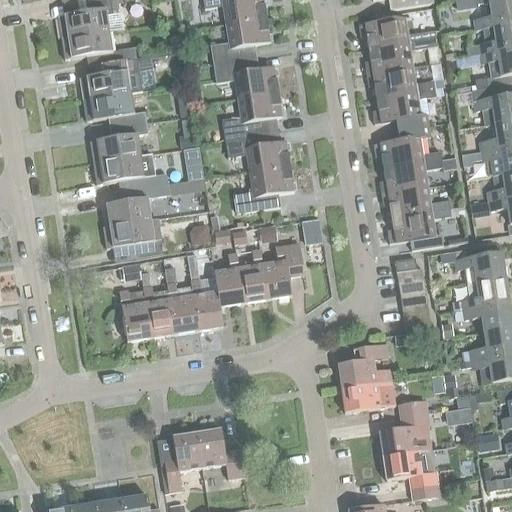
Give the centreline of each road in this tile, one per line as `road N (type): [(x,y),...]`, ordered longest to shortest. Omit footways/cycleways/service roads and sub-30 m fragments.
road 1 (residential): [(300,342),(367,291),(319,0)]
road 2 (residential): [(52,393),(264,363),(300,342)]
road 3 (residential): [(52,393),(15,190)]
road 4 (residential): [(317,511),(322,485),(300,342)]
